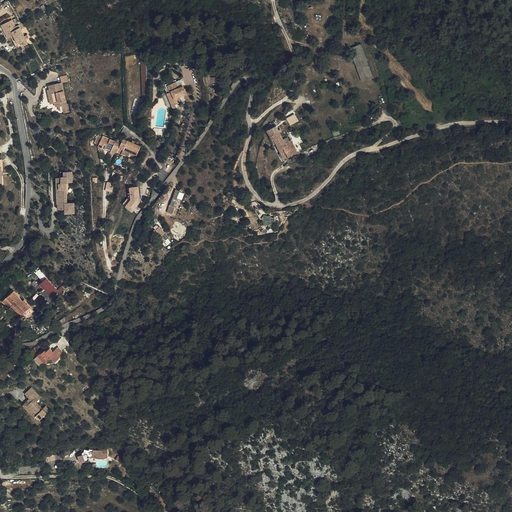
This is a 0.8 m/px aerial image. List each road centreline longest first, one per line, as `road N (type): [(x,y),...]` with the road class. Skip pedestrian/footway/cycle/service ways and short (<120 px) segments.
road 1 (unclassified): [(297,202),(265,203),(247,182),(253,92),(239,79),(137,219),(108,305),(0,351)]
road 2 (unclassified): [(0,269),(25,236),(28,192),(14,81),(0,67)]
road 3 (track): [(0,476),(110,478),(153,511)]
